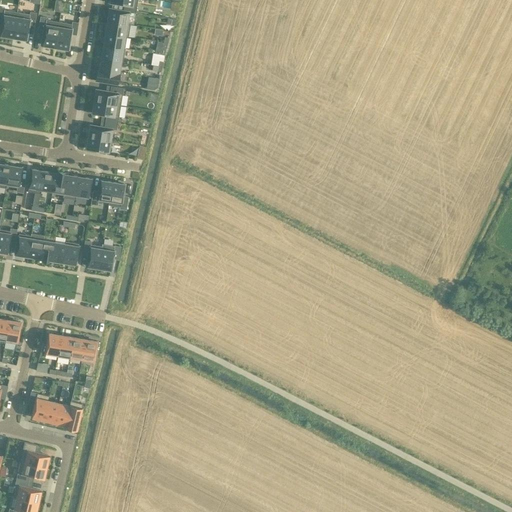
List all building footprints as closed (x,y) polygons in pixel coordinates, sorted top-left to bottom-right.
[(136,10),(137,0),(110,0),(110,2),(124,4),(123,7),(136,10)] [(0,31),(0,34),(12,37),(17,12),(4,10),(4,7),(0,6),(0,19),(2,20),(0,31)] [(109,8),(107,20),(126,23),(128,12),(135,13),(136,10),(123,7),(123,11),(109,8)] [(29,14),(17,12),(12,37),(25,39),(28,24),(34,25),(36,12),(30,11),(29,14)] [(42,44),(54,47),(59,21),(46,19),(46,17),(40,16),(38,28),(44,29),(42,44)] [(107,20),(105,32),(126,36),(128,36),(130,24),(126,23),(107,20)] [(70,34),(76,35),(78,22),(72,21),(71,24),(59,21),(54,47),(67,49),(70,34)] [(126,36),(105,32),(103,44),(125,47),(126,36)] [(125,47),(103,44),(101,56),(120,59),(120,60),(122,60),(125,47)] [(120,59),(101,56),(99,67),(99,68),(118,71),(120,60),(120,59)] [(118,71),(99,68),(99,67),(98,67),(96,80),(119,84),(121,71),(118,71)] [(120,105),(123,88),(110,85),(109,92),(96,89),(94,101),(120,105)] [(94,101),(92,113),(106,115),(105,121),(117,123),(120,105),(94,101)] [(104,127),(90,125),(88,136),(109,140),(111,129),(116,129),(117,123),(105,121),(104,127)] [(109,140),(88,136),(86,148),(110,152),(112,140),(109,140)] [(139,145),(136,157),(143,159),(145,146),(139,145)] [(9,165),(0,163),(0,186),(6,188),(6,185),(9,165)] [(19,179),(21,167),(9,165),(6,185),(17,187),(16,191),(23,192),(25,180),(19,179)] [(44,170),(31,168),(27,191),(40,193),(41,189),(41,188),(44,170)] [(55,172),(44,170),(41,188),(41,189),(52,190),(55,172)] [(63,195),(66,174),(65,174),(65,173),(57,171),(56,173),(55,172),(52,190),(51,193),(63,195)] [(79,176),(66,174),(63,195),(62,197),(75,199),(75,197),(79,176)] [(91,178),(79,176),(75,197),(87,199),(91,178)] [(112,182),(100,180),(98,192),(92,191),(90,203),(97,204),(97,200),(108,202),(109,202),(112,182)] [(122,195),(124,184),(112,182),(109,202),(108,202),(108,204),(120,206),(119,208),(126,209),(128,196),(122,195)] [(10,231),(0,228),(0,251),(7,252),(8,241),(14,242),(16,229),(10,228),(10,231)] [(15,254),(27,256),(31,235),(30,235),(18,233),(15,254)] [(31,235),(27,256),(39,258),(42,240),(43,240),(44,235),(31,233),(30,235),(31,235)] [(49,259),(51,259),(54,241),(43,240),(42,240),(39,258),(40,258),(40,259),(49,260),(49,259)] [(86,265),(98,267),(102,246),(101,246),(90,244),(91,241),(84,240),(82,253),(88,254),(86,265)] [(54,241),(51,259),(62,261),(65,243),(54,241)] [(65,241),(65,243),(62,261),(75,263),(78,243),(65,241)] [(102,243),(101,246),(102,246),(98,267),(110,269),(112,258),(118,259),(120,246),(102,243)] [(0,338),(5,339),(8,320),(0,318),(0,338)] [(16,343),(20,322),(8,320),(5,339),(4,341),(16,343)] [(40,351),(45,352),(57,354),(60,335),(48,333),(46,344),(42,343),(40,351)] [(72,337),(60,335),(57,354),(56,356),(69,358),(69,356),(72,337)] [(69,356),(81,358),(84,339),(72,337),(69,356)] [(93,360),(96,341),(84,339),(81,358),(93,360)] [(31,416),(43,419),(47,400),(48,400),(49,396),(31,391),(28,404),(34,405),(31,416)] [(43,419),(54,422),(58,403),(48,400),(47,400),(43,419)] [(70,401),(69,405),(65,424),(64,424),(64,425),(76,428),(82,403),(70,401)] [(58,403),(54,422),(64,424),(65,424),(69,405),(58,403)] [(20,461),(46,467),(48,455),(35,452),(36,444),(24,442),(20,461)] [(20,461),(16,478),(28,481),(29,475),(43,478),(46,467),(20,461)] [(13,496),(37,502),(40,490),(26,487),(28,481),(16,478),(14,484),(15,484),(13,495),(13,496)] [(12,495),(7,511),(20,511),(21,510),(29,511),(34,511),(37,502),(13,496),(13,495),(12,495)]
